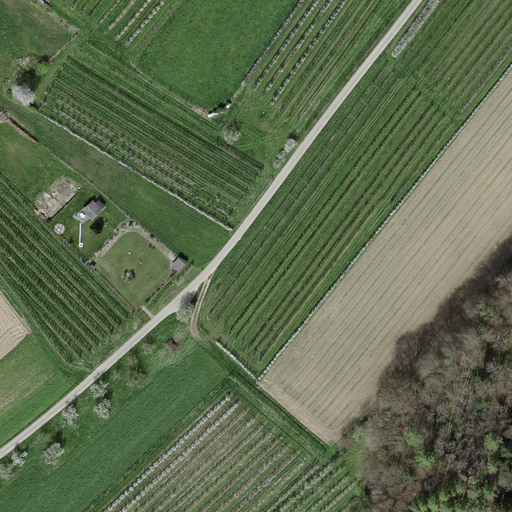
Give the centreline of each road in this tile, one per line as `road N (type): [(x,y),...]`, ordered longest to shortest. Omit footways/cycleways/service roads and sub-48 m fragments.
road 1 (unclassified): [(414,0),(195,283),(0,454)]
road 2 (unclassified): [(395,511),(498,439)]
